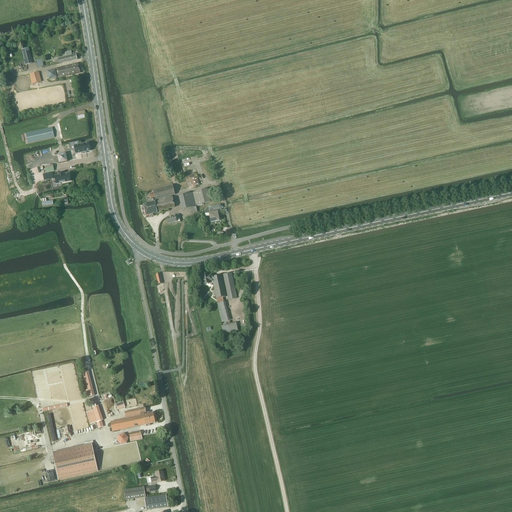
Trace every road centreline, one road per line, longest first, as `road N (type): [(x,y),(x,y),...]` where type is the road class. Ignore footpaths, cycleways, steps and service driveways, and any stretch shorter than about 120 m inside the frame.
road 1 (unclassified): [(186,511),(137,263),(142,250)]
road 2 (secondary): [(142,250),(122,229),(110,197),(82,0)]
road 3 (track): [(254,263),(254,366),(287,511)]
road 4 (secondary): [(303,238),(511,192)]
road 5 (secondary): [(303,238),(182,263),(142,250)]
road 6 (track): [(98,397),(82,292),(64,263)]
